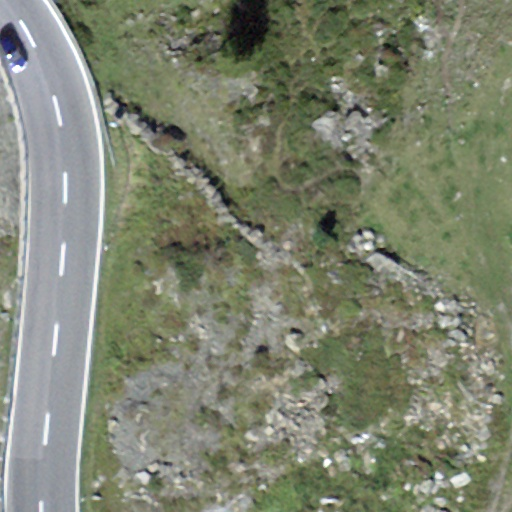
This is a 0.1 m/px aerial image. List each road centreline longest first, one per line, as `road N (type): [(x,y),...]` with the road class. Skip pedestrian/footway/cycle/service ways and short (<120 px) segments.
road 1 (primary): [(41,511),(65,162),(45,73),(6,0)]
road 2 (track): [(511,308),(474,194),(478,154),(511,87)]
